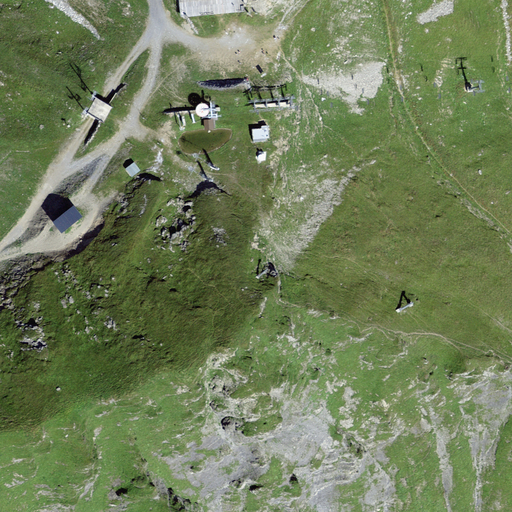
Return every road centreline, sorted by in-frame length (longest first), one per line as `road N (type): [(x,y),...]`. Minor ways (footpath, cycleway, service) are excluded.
road 1 (track): [(154,0),(152,71),(128,124),(105,147),(58,169),(0,255)]
road 2 (track): [(53,175),(158,16),(163,29),(198,45),(254,38)]
